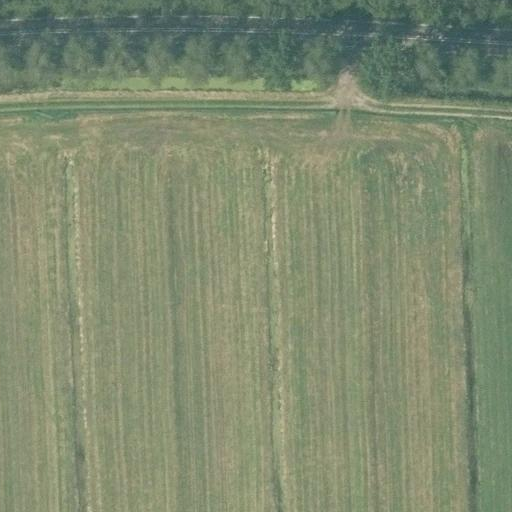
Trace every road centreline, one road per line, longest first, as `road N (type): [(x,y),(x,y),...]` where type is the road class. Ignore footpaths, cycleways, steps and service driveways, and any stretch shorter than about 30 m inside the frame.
road 1 (track): [(0,106),(347,97),(511,114)]
road 2 (primary): [(511,46),(174,31),(0,35)]
